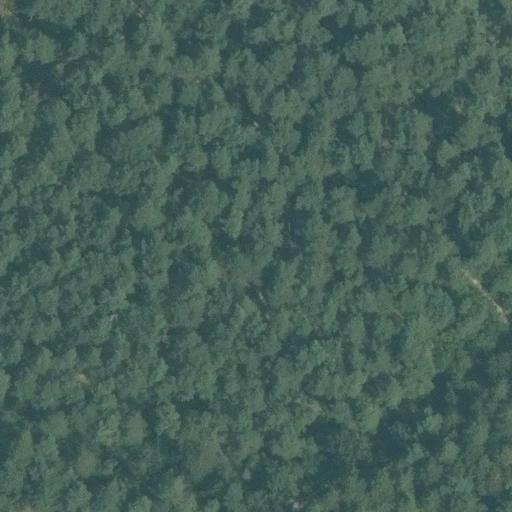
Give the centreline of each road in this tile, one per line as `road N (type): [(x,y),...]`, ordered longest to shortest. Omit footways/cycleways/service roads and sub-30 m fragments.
road 1 (unknown): [(299,507),(257,421),(257,389),(272,354),(255,267),(273,147)]
road 2 (unknown): [(150,0),(112,53),(0,110)]
